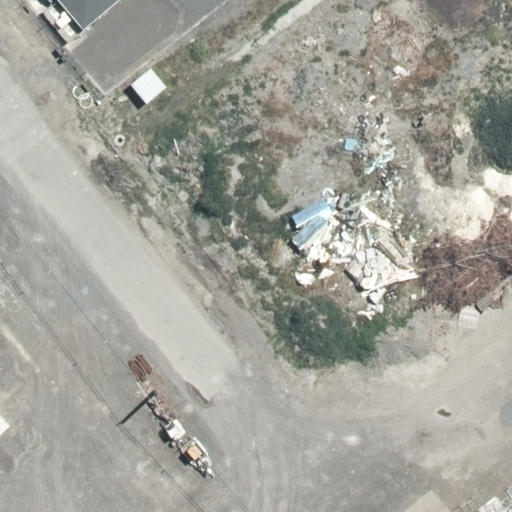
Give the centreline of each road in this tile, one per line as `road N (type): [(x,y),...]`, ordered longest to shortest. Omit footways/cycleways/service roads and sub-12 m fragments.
road 1 (unknown): [(0,92),(241,393),(276,450),(300,511)]
road 2 (unknown): [(511,348),(334,511)]
